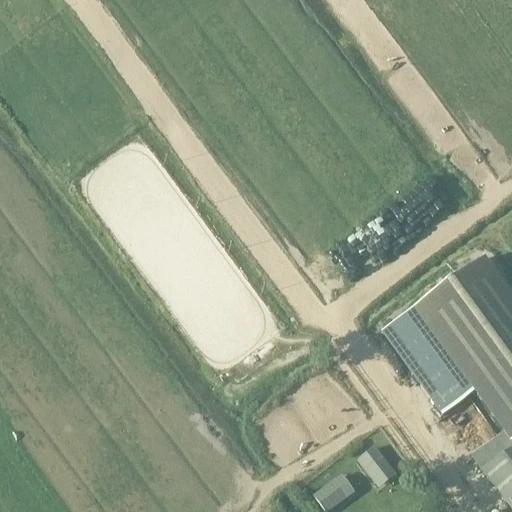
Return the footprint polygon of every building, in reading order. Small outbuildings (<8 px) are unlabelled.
[(378,249),(364,260),(373,270),(386,260),(378,249)] [(511,511),(511,298),(483,259),(413,310),(474,394),(503,434),(470,458),(481,472),(508,511),(511,511)] [(413,310),(381,334),(442,418),(474,394),(413,310)] [(384,453),(373,461),(394,490),(405,482),(384,453)] [(341,511),(368,490),(357,475),(329,496),(341,511)]
